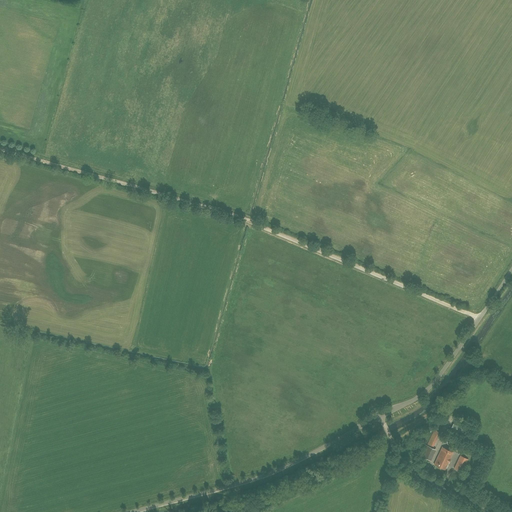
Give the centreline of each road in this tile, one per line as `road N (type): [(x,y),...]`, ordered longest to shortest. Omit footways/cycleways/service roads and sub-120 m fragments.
road 1 (track): [(0,150),(247,219),(479,317)]
road 2 (unclassified): [(380,414),(287,466),(131,511)]
road 3 (unclassified): [(380,414),(432,385),(511,267)]
road 4 (unclassified): [(380,414),(408,470),(486,511)]
